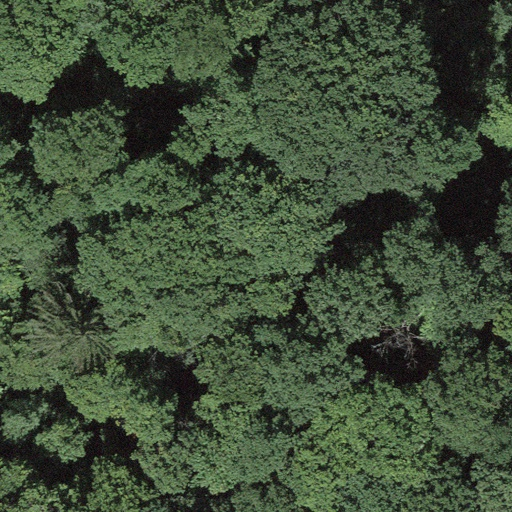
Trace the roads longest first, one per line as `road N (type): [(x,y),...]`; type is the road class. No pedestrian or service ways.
road 1 (track): [(411,511),(362,458),(359,395),(388,341),(511,248)]
road 2 (track): [(511,67),(400,49),(305,0)]
